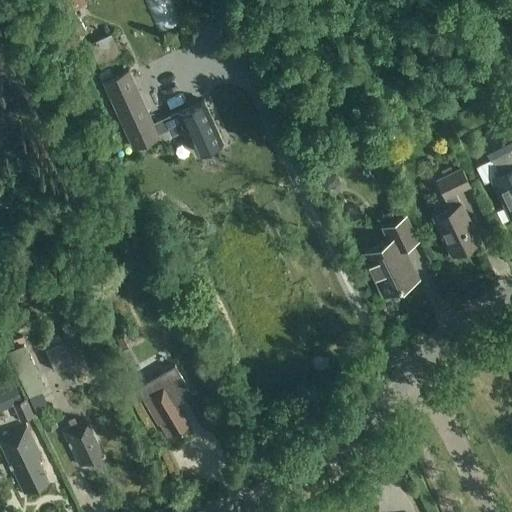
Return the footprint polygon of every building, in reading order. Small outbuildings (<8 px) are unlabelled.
[(72,35),(84,28),(72,6),(60,13),(72,35)] [(123,55),(112,31),(88,44),(99,67),(123,55)] [(128,70),(103,81),(132,147),(158,135),(157,133),(168,127),(171,134),(185,128),(196,152),(221,141),(203,100),(152,123),(128,70)] [(491,178),(511,167),(511,157),(508,150),(511,147),(511,120),(477,138),(488,159),(474,166),(482,182),(491,178)] [(454,192),(469,185),(460,167),(435,179),(444,197),(450,207),(433,216),(451,253),(478,240),(460,202),(459,203),(454,192)] [(511,167),(491,178),(511,220),(511,219),(511,167)] [(320,179),(325,190),(340,183),(336,172),(320,179)] [(401,246),(416,239),(404,215),(383,226),(389,239),(363,252),(384,293),(416,277),(401,246)] [(136,341),(142,351),(145,349),(151,360),(163,353),(156,342),(159,340),(154,330),(136,341)] [(71,363),(58,334),(46,339),(49,345),(44,347),(54,370),(71,363)] [(168,437),(188,425),(180,411),(182,410),(164,380),(141,394),(158,424),(160,423),(168,437)] [(21,398),(14,384),(0,390),(0,410),(12,405),(11,403),(21,398)] [(12,404),(18,419),(31,414),(24,399),(12,404)] [(35,411),(44,430),(56,425),(51,414),(60,410),(56,400),(46,404),(46,406),(35,411)] [(79,464),(102,453),(85,419),(62,430),(79,464)] [(0,443),(23,491),(47,480),(36,457),(40,455),(25,425),(0,437),(0,443)]
